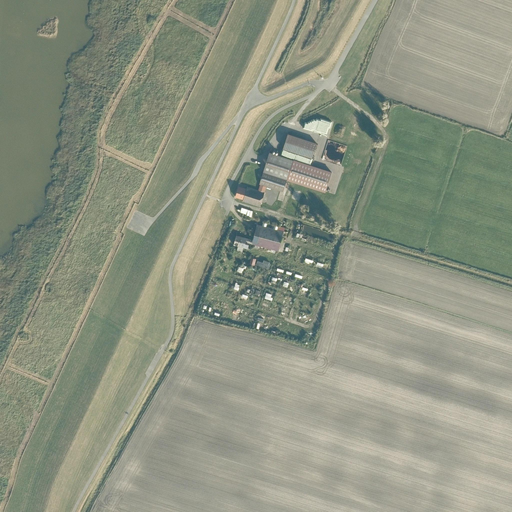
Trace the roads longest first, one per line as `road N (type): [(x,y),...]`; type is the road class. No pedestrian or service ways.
road 1 (track): [(205,194),(170,271),(169,338),(74,511)]
road 2 (residential): [(221,202),(268,119),(328,82),(374,0)]
road 3 (track): [(355,234),(511,285)]
road 4 (track): [(244,110),(166,207),(145,223),(138,218)]
